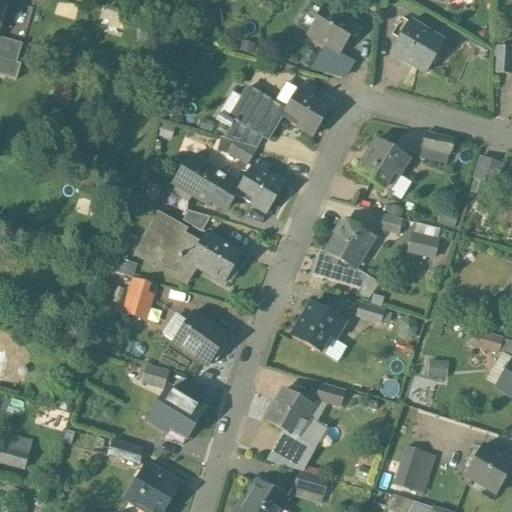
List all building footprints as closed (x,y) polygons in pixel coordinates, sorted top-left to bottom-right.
[(359,25),(326,5),(321,14),(308,35),(337,53),(347,38),(350,40),(359,25)] [(309,7),(296,28),(308,35),(321,14),(309,7)] [(445,44),(410,23),(392,53),(427,74),(445,44)] [(511,49),(499,48),(497,75),(510,76),(511,49)] [(21,65),(0,59),(0,76),(17,81),(21,65)] [(286,112),(248,89),(230,119),(236,122),(264,139),(268,141),(282,118),(286,112)] [(330,110),(299,91),(286,112),(282,118),(314,138),(330,110)] [(264,139),(236,122),(224,140),(257,150),(264,139)] [(454,142),(425,135),(422,149),(450,155),(451,155),(454,142)] [(409,160),(377,141),(357,175),(384,191),(394,175),(398,178),(409,160)] [(257,151),(235,144),(228,155),(248,166),(257,151)] [(450,155),(423,149),(420,160),(447,166),(450,155)] [(481,156),(473,179),(496,186),(504,163),(481,156)] [(226,179),(191,158),(174,186),(209,207),(211,203),(225,212),(235,196),(238,191),(224,183),(226,179)] [(270,179),(252,168),(238,191),(235,196),(267,215),(281,190),(268,182),(270,179)] [(211,219),(189,213),(184,222),(203,233),(211,219)] [(186,231),(159,216),(144,243),(158,251),(152,263),(182,281),(191,265),(198,269),(198,268),(190,263),(199,248),(182,238),(186,231)] [(403,222),(382,216),(378,230),(399,235),(403,222)] [(347,222),(327,253),(321,251),(313,277),(361,290),(370,278),(350,266),(358,251),(364,255),(374,238),(347,222)] [(436,261),(443,229),(416,223),(408,254),(436,261)] [(242,256),(207,235),(199,248),(190,263),(198,268),(225,285),(227,281),(232,284),(239,272),(234,269),(242,256)] [(132,277),(137,264),(123,259),(118,272),(132,277)] [(156,286),(135,280),(125,315),(146,321),(156,286)] [(345,322),(314,304),(293,338),(321,354),(330,338),(335,340),(345,322)] [(385,313),(361,306),(357,317),(382,325),(385,313)] [(174,342),(174,343),(209,368),(229,338),(194,313),(185,327),(174,342)] [(176,321),(165,336),(174,342),(185,327),(176,321)] [(503,341),(474,332),(470,345),(499,354),(503,341)] [(511,343),(503,341),(499,354),(503,356),(511,360),(511,343)] [(432,360),(429,376),(446,379),(449,363),(432,360)] [(511,361),(496,388),(511,397),(511,361)] [(54,369),(33,362),(25,388),(46,394),(54,369)] [(169,373),(148,367),(145,378),(164,390),(169,373)] [(346,393),(321,386),(316,401),(341,408),(346,393)] [(314,402),(286,388),(268,423),(295,436),(297,437),(314,402)] [(169,391),(150,423),(168,434),(171,429),(187,439),(203,412),(169,391)] [(295,437),(285,433),(269,462),(302,472),(316,446),(296,438),(295,437)] [(144,450),(114,441),(109,456),(139,465),(144,450)] [(29,454),(2,447),(0,455),(0,462),(25,470),(29,454)] [(511,468),(511,464),(483,447),(466,477),(497,494),(511,468)] [(408,448),(395,487),(411,492),(424,454),(408,448)] [(146,466),(127,499),(147,511),(165,511),(181,486),(146,466)] [(328,482),(302,474),(293,488),(324,497),(328,482)] [(259,482),(247,503),(243,501),(236,511),(279,511),(287,499),(259,482)] [(392,495),(388,511),(389,511),(428,511),(431,505),(392,495)]
